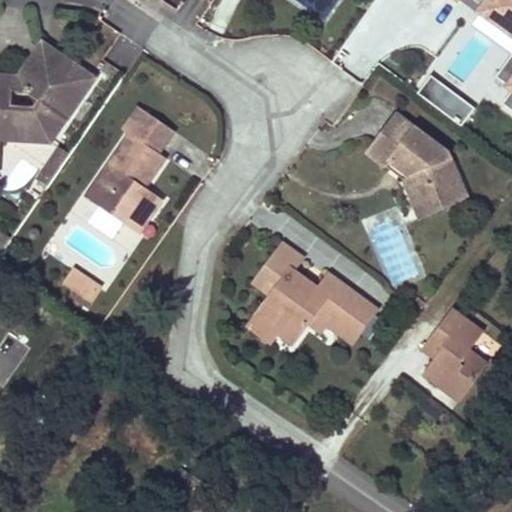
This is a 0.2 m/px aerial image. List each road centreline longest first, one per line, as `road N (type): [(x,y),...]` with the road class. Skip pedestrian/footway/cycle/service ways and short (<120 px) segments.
road 1 (residential): [(323,461),(185,354),(197,217),(258,134),(251,88),(110,0)]
road 2 (residential): [(323,461),(511,209)]
